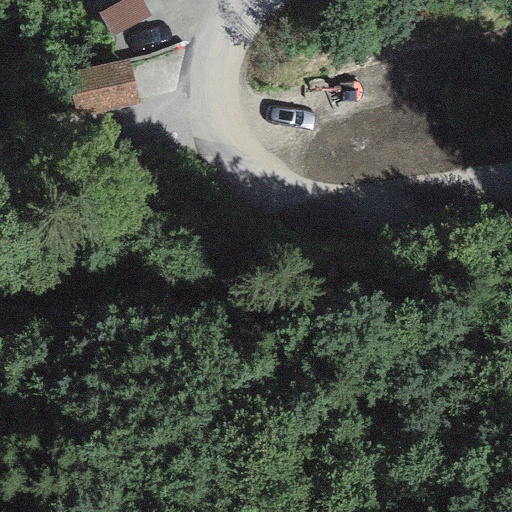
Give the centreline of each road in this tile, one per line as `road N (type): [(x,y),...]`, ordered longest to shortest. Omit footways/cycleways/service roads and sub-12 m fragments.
road 1 (unclassified): [(511,182),(354,207),(277,195),(244,168),(216,108),(217,50),(247,0)]
road 2 (track): [(0,44),(230,20)]
road 3 (track): [(0,186),(216,108)]
